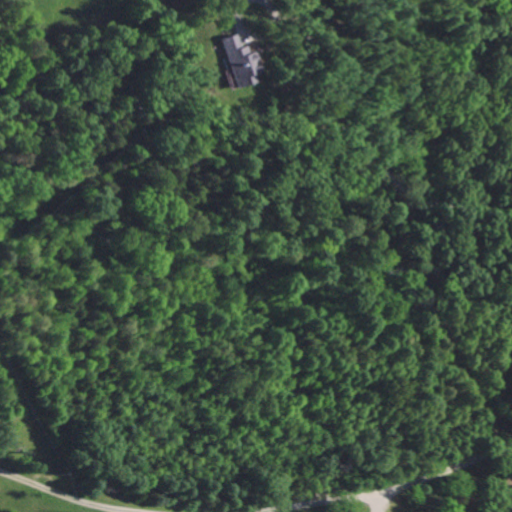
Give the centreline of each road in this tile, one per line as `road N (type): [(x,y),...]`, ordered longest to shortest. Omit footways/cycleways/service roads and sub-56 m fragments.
road 1 (residential): [(0,473),(131,511),(372,494),(511,449)]
road 2 (residential): [(294,0),(330,123),(372,184),(511,221)]
